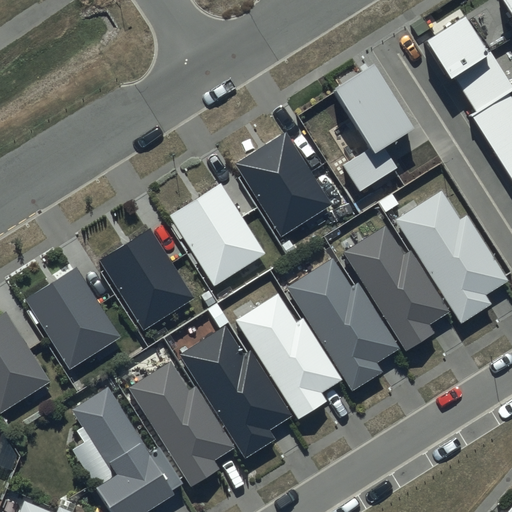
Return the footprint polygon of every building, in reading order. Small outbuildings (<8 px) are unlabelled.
[(511,0),(501,0),(511,16),(511,0)] [(511,87),(489,53),(466,17),(433,38),(425,43),(436,60),(450,81),(455,80),(465,95),(477,113),(469,119),(479,132),(503,169),(511,183),(511,101),(508,95),(511,92),(511,87)] [(414,131),(374,68),(366,73),(334,93),(371,149),(375,156),(383,150),(414,131)] [(311,173),(285,132),(262,146),(236,162),(244,176),(282,237),(331,207),(311,173)] [(375,156),(371,149),(344,166),(360,192),(394,171),(396,170),(383,150),(375,156)] [(241,218),(220,185),(198,198),(170,216),(175,223),(214,286),(264,255),(241,218)] [(461,219),(442,190),(394,221),(450,308),(461,324),(490,305),(485,297),(495,291),(509,282),(506,277),(467,216),(461,219)] [(405,255),(385,225),(342,252),(399,340),(406,351),(433,334),(428,326),(437,320),(448,313),(447,310),(410,252),(405,255)] [(171,264),(149,229),(127,242),(100,259),(106,270),(144,331),(193,301),(171,264)] [(351,287),(333,258),(286,287),(342,375),(353,392),(382,373),(376,365),(387,358),(399,350),(394,343),(357,284),(351,287)] [(97,305),(74,268),(52,282),(24,300),(30,310),(68,369),(118,337),(97,305)] [(297,324),(278,294),(235,321),(288,405),(297,419),(325,402),(320,394),(331,387),(341,381),(338,378),(302,321),(297,324)] [(28,349),(6,314),(0,317),(0,413),(49,383),(28,349)] [(244,356),(225,326),(179,356),(236,445),(245,459),(275,440),(269,431),(280,425),(292,417),(285,408),(250,352),(244,356)] [(169,364),(128,389),(184,478),(191,489),(220,471),(215,462),(224,457),(235,450),(232,446),(195,388),(187,392),(169,364)] [(115,477),(95,490),(109,511),(150,511),(167,502),(174,497),(171,492),(182,485),(179,482),(157,448),(150,453),(108,388),(72,412),(115,477)] [(56,511),(47,511),(24,502),(19,511),(68,511),(59,508),(56,511)]
